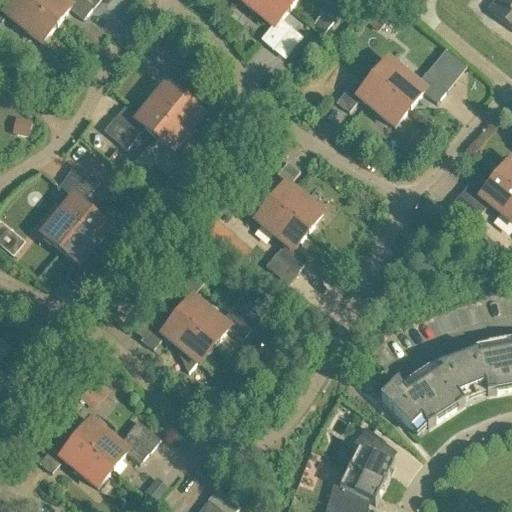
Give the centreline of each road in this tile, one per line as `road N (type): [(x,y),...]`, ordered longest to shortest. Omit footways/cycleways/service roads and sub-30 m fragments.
road 1 (unclassified): [(0,280),(124,362),(196,444),(223,460),(258,453),(284,430),(335,352),(404,202)]
road 2 (unclassified): [(0,191),(71,137),(122,42),(143,20),(168,12),(194,20),(282,125),(404,202)]
road 3 (unclassified): [(404,202),(502,104)]
road 4 (residential): [(409,511),(418,488),(470,441),(511,431)]
